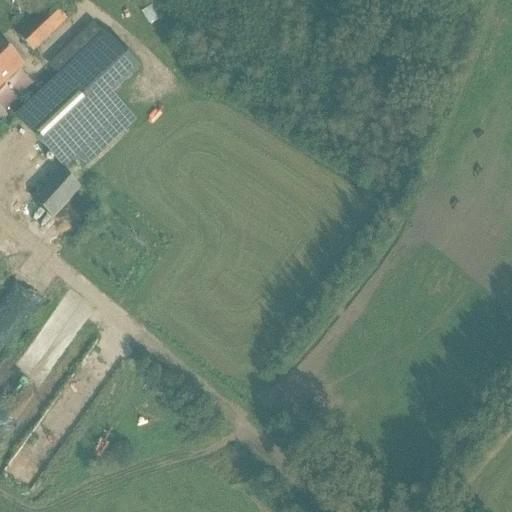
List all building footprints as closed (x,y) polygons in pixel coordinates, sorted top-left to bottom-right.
[(66,21),(63,19),(50,4),(17,35),(30,50),(33,53),(66,21)] [(64,169),(77,157),(85,167),(132,122),(108,98),(137,70),(104,35),(30,105),(16,119),(64,169)] [(0,91),(24,69),(0,43),(0,91)] [(52,220),(66,205),(79,190),(61,174),(48,189),(34,203),(52,220)] [(15,382),(0,406),(0,432),(12,440),(39,397),(15,382)]
